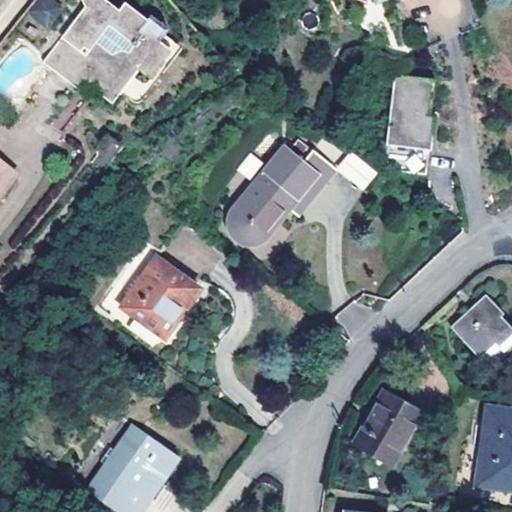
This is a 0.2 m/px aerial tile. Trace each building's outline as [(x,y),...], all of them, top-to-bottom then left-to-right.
[(57,0),(33,0),(27,20),(54,29),(63,2),(57,0)] [(83,10),(39,65),(74,94),(80,87),(84,82),(92,88),(88,93),(107,107),(116,96),(128,82),(133,75),(146,85),(169,57),(139,33),(143,28),(145,25),(123,8),(117,15),(98,0),(87,0),(79,4),(83,10)] [(177,56),(143,28),(139,33),(169,57),(173,61),(177,56)] [(173,61),(169,57),(146,85),(141,92),(128,82),(116,96),(133,109),(173,61)] [(430,79),(389,77),(385,161),(401,173),(426,175),(427,150),(433,150),(434,126),(435,113),(429,113),(430,79)] [(80,87),(88,93),(92,88),(84,82),(80,87)] [(96,175),(114,152),(99,139),(86,156),(90,158),(83,166),(95,176),(96,175)] [(277,144),(229,207),(225,212),(224,216),(222,221),(222,225),(223,230),(224,235),(227,238),(230,241),(235,243),(240,245),(247,245),(252,244),(256,242),(260,238),(283,206),(291,212),(296,205),(326,164),(303,147),(295,157),(277,144)] [(335,170),(363,191),(377,171),(350,150),(335,170)] [(0,196),(14,181),(0,167),(0,196)] [(151,264),(119,314),(163,343),(195,293),(151,264)] [(493,293),(457,325),(468,336),(472,333),(499,363),(511,351),(511,322),(507,317),(511,313),(493,293)] [(384,389),(352,446),(388,466),(420,409),(384,389)] [(511,404),(487,401),(477,482),(511,486),(511,404)] [(118,511),(132,511),(172,451),(126,422),(83,489),(118,511)]
